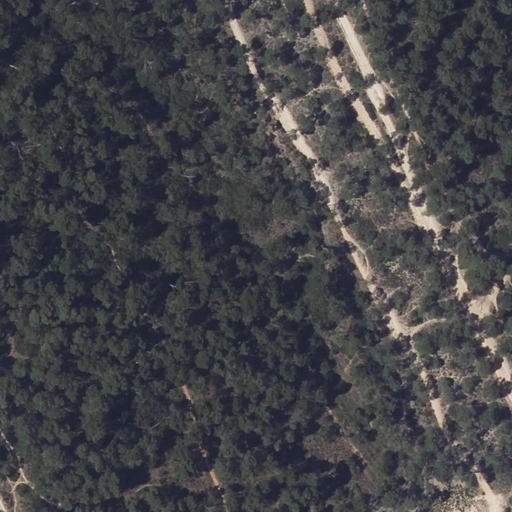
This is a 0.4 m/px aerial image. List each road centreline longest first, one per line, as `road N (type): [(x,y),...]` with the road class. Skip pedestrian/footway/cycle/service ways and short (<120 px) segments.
road 1 (track): [(224,0),(286,121),(323,172),(379,300),(423,364),(446,429),(481,476),(494,511)]
road 2 (track): [(511,383),(425,224),(339,0)]
